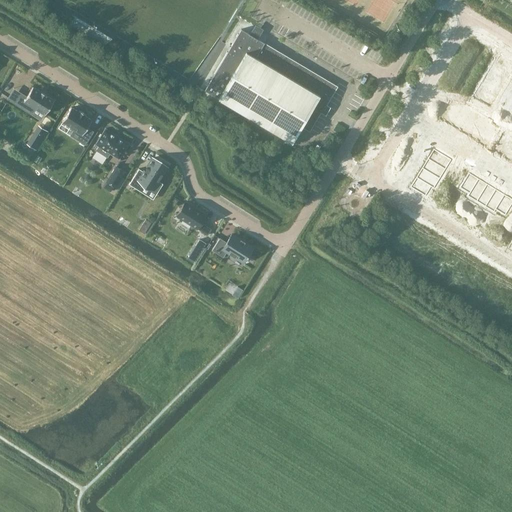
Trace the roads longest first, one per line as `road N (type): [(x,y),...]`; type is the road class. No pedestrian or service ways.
road 1 (residential): [(0,41),(176,151),(195,189),(284,246),(339,159)]
road 2 (residential): [(339,159),(438,0)]
road 3 (residential): [(371,177),(468,17)]
road 4 (residential): [(511,263),(371,177)]
